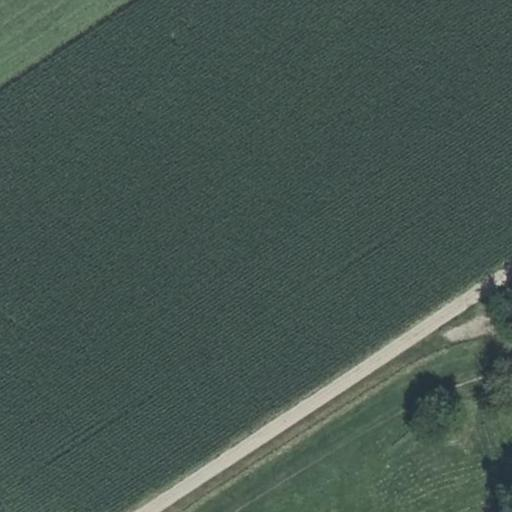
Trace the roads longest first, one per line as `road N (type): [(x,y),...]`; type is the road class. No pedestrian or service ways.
road 1 (track): [(511,271),(146,511)]
road 2 (track): [(231,511),(438,392),(511,374)]
